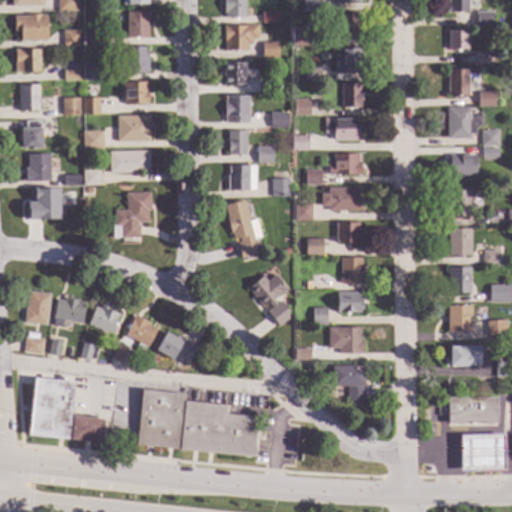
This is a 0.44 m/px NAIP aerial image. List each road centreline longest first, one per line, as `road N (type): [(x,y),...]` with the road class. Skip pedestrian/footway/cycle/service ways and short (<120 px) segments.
road 1 (primary): [(511,493),(288,492),(1,462)]
road 2 (residential): [(409,511),(399,0)]
road 3 (residential): [(405,454),(367,452),(342,438),(174,291),(76,256),(0,248)]
road 4 (residential): [(174,291),(185,258),(184,0)]
